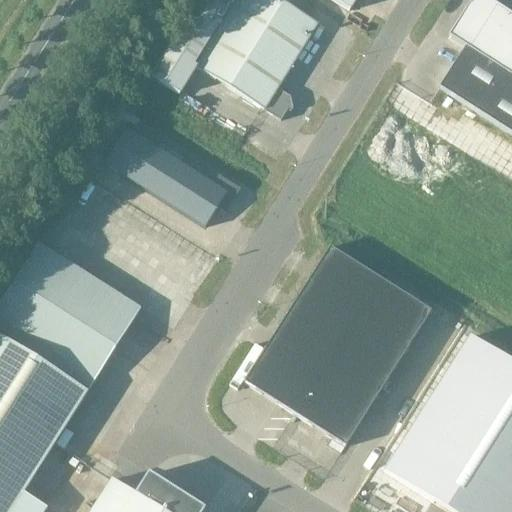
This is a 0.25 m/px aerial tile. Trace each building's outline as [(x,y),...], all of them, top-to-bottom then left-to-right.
[(195,69),(280,122),(288,109),(286,100),(274,93),(316,25),(275,0),(198,0),(149,79),(178,97),(195,69)] [(328,0),(348,12),(355,0),(328,0)] [(447,39),(463,49),(511,80),(511,18),(486,3),(483,2),(478,2),(474,3),(471,5),(468,7),(466,9),(447,39)] [(511,80),(463,49),(437,90),(511,137),(511,80)] [(102,163),(204,228),(216,208),(223,212),(238,190),(217,177),(212,185),(124,129),(102,163)] [(36,244),(0,301),(0,511),(47,511),(20,495),(138,309),(36,244)] [(328,249),(306,284),(356,315),(377,281),(328,249)] [(377,281),(356,315),(408,347),(429,314),(377,281)] [(306,284),(285,317),(335,348),(356,315),(306,284)] [(356,315),(335,348),(387,380),(408,347),(356,315)] [(285,317),(264,350),(314,382),(335,348),(285,317)] [(429,321),(420,338),(442,349),(451,332),(429,321)] [(511,511),(511,366),(467,338),(382,473),(443,511),(511,511)] [(335,348),(314,382),(365,415),(387,380),(335,348)] [(264,350),(242,384),(292,416),(314,382),(264,350)] [(314,382),(292,416),(344,449),(365,415),(314,382)] [(91,511),(201,511),(202,511),(146,476),(134,496),(110,482),(91,511)]
